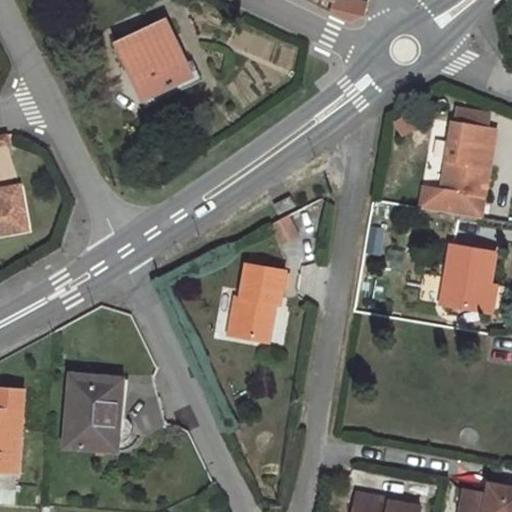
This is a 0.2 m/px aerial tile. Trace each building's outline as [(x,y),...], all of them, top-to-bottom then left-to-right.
[(334,0),(330,13),(351,22),(364,16),(367,5),(349,0),(334,0)] [(187,68),(165,22),(120,43),(147,100),(191,79),(187,68)] [(150,106),(200,82),(193,66),(187,68),(191,79),(147,100),(150,106)] [(493,117),(457,110),(454,125),(490,132),(493,117)] [(418,127),(410,113),(395,122),(404,136),(418,127)] [(482,219),(490,169),(484,168),(490,132),(454,125),(442,190),(425,187),(421,209),(482,219)] [(0,146),(11,145),(9,132),(0,133),(0,146)] [(490,169),(497,133),(490,132),(484,168),(490,169)] [(0,234),(28,229),(22,198),(24,198),(22,186),(16,187),(17,193),(4,197),(5,200),(0,200),(0,234)] [(278,215),(295,207),(290,197),(274,206),(278,215)] [(296,235),(287,218),(271,226),(280,243),(296,235)] [(376,274),(382,244),(367,242),(362,271),(376,274)] [(486,312),(496,253),(452,246),(442,305),(486,312)] [(281,306),(287,272),(248,265),(242,299),(235,337),(269,343),(276,305),(281,306)] [(235,337),(242,299),(236,298),(229,335),(235,337)] [(126,442),(132,437),(134,430),(133,426),(132,422),(127,419),(121,417),(124,379),(72,374),(66,447),(118,451),(119,443),(126,442)] [(127,419),(130,379),(124,379),(121,417),(127,419)] [(0,472),(18,473),(24,391),(0,389),(0,472)] [(0,503),(15,505),(18,473),(0,472),(0,503)] [(511,511),(511,488),(491,484),(490,494),(466,490),(462,511),(511,511)] [(420,511),(422,507),(391,501),(391,499),(357,493),(353,511),(420,511)]
